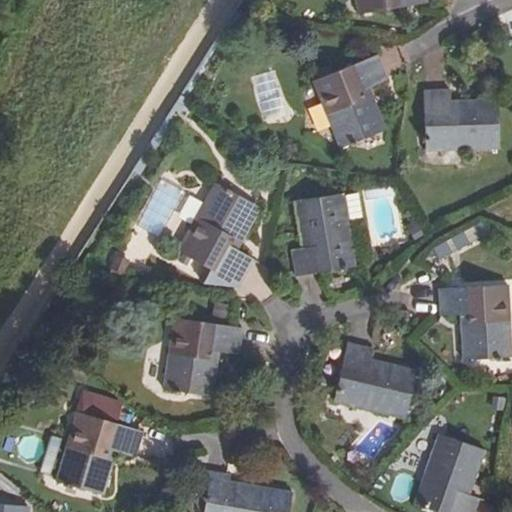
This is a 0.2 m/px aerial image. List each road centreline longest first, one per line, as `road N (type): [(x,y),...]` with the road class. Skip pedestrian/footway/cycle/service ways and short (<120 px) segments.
road 1 (track): [(0,368),(231,0)]
road 2 (residential): [(365,306),(298,323),(283,383),(285,441),(325,491),(360,511)]
road 3 (unknown): [(285,441),(162,454)]
